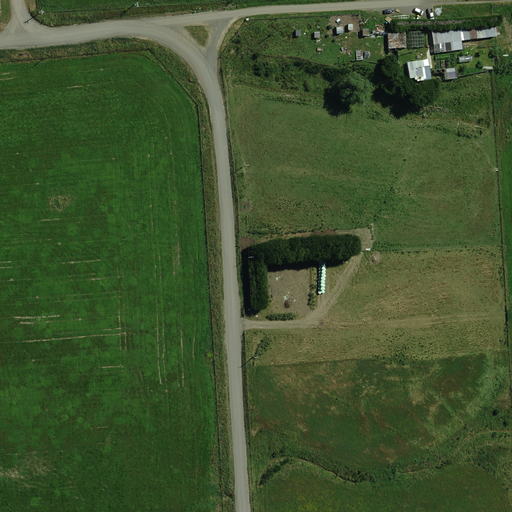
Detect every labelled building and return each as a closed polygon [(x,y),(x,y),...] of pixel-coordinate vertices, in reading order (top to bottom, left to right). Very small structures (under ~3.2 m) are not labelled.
[(498,26),(487,26),(487,39),(498,39),(498,26)] [(461,31),(430,33),(432,53),(463,52),(461,31)] [(405,32),(388,33),(389,50),(405,49),(405,32)] [(426,61),(407,62),(408,83),(427,83),(426,61)] [(456,70),(440,71),(440,81),(456,80),(456,70)]
